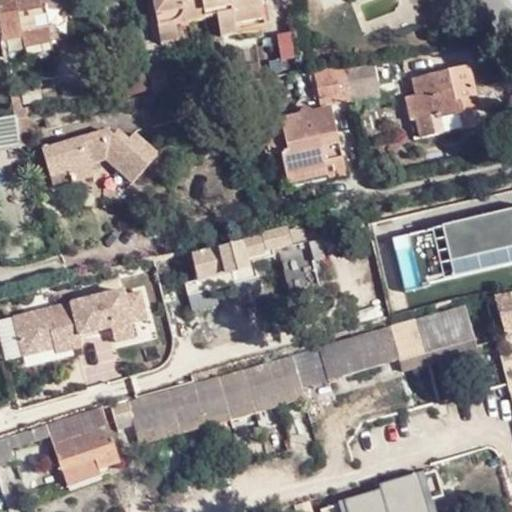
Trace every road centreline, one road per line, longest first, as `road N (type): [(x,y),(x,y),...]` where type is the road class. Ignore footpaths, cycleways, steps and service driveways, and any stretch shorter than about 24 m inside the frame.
road 1 (unknown): [(0,419),(329,325)]
road 2 (residential): [(511,470),(505,447),(484,436),(246,511)]
